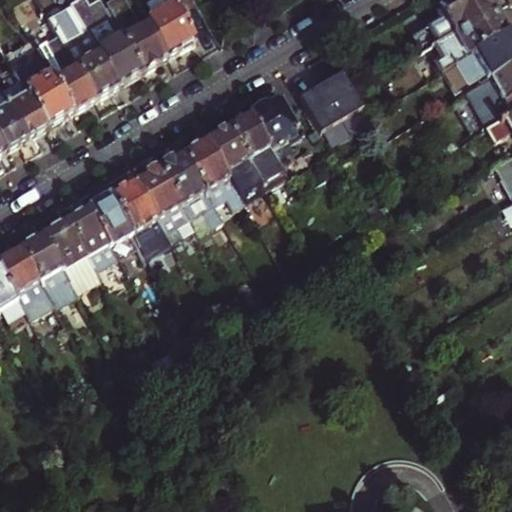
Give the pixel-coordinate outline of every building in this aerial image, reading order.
[(112,0),(116,7),(103,15),(141,81),(154,74),(167,66),(128,0),(112,0)] [(128,0),(167,66),(183,57),(195,51),(184,33),(189,30),(183,14),(177,11),(173,13),(164,0),(128,0)] [(438,31),(447,46),(494,19),(482,0),(456,0),(450,3),(454,9),(442,15),(448,26),(438,31)] [(81,3),(67,10),(116,96),(129,88),(141,81),(103,15),(98,5),(86,12),(81,3)] [(61,53),(73,74),(93,109),(104,102),(116,96),(67,10),(44,24),(61,53)] [(444,82),(468,68),(499,51),(510,44),(505,37),(502,32),(494,19),(447,46),(442,49),(451,66),(438,72),(444,82)] [(28,48),(38,65),(71,122),(81,116),(93,109),(73,74),(61,53),(44,24),(22,37),(28,48)] [(431,35),(438,47),(440,51),(442,49),(447,46),(438,31),(431,35)] [(480,77),(488,91),(511,76),(511,48),(510,44),(499,51),(468,68),(475,80),(480,77)] [(13,80),(38,65),(28,48),(3,62),(13,80)] [(13,80),(19,90),(45,136),(58,129),(71,122),(38,65),(13,80)] [(465,104),(479,129),(511,109),(511,76),(488,91),(465,104)] [(364,118),(342,81),(320,94),(298,107),(319,144),(364,118)] [(19,90),(0,101),(0,105),(24,148),(31,144),(36,141),(45,136),(19,90)] [(0,105),(0,158),(2,161),(12,155),(17,152),(24,148),(0,105)] [(277,109),(269,113),(272,118),(280,114),(277,109)] [(511,109),(479,129),(486,142),(511,126),(511,109)] [(263,117),(250,124),(277,170),(292,160),(288,153),(299,146),(280,114),(272,118),(269,113),(263,117)] [(238,131),(229,136),(266,201),(287,188),(277,170),(250,124),(238,131)] [(511,126),(486,142),(492,154),(511,144),(511,126)] [(218,142),(207,149),(244,213),(266,201),(229,136),(218,142)] [(320,175),(333,168),(319,145),(306,151),(320,175)] [(244,213),(207,149),(195,156),(183,163),(215,218),(229,211),(241,232),(252,226),(246,216),(241,218),(239,216),(244,213)] [(221,228),(215,218),(183,163),(172,169),(160,176),(192,232),(205,224),(211,235),(221,228)] [(511,166),(493,178),(511,210),(511,166)] [(192,232),(160,176),(147,183),(135,190),(159,232),(172,255),(182,249),(177,240),(192,232)] [(159,232),(135,190),(122,197),(111,204),(135,246),(159,232)] [(135,246),(111,204),(98,211),(86,218),(111,260),(135,246)] [(111,260),(86,218),(77,223),(64,231),(95,283),(117,270),(111,260)] [(95,283),(64,231),(53,237),(39,245),(75,306),(100,292),(95,283)] [(29,251),(17,257),(52,316),(53,319),(75,306),(39,245),(29,251)] [(0,281),(28,330),(52,316),(17,257),(5,265),(0,267),(0,281)] [(11,339),(28,330),(0,281),(0,319),(0,320),(11,339)] [(167,358),(180,381),(203,367),(191,344),(167,358)]
